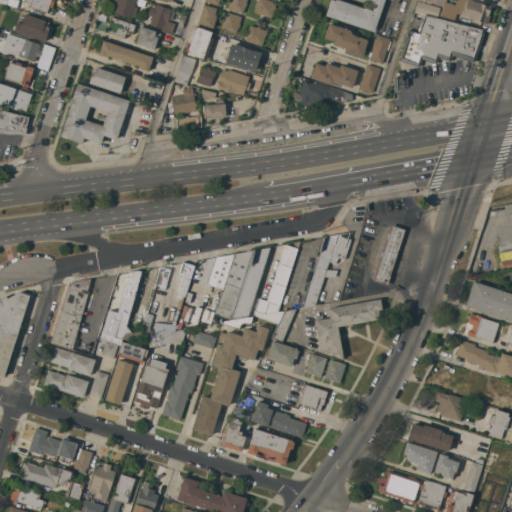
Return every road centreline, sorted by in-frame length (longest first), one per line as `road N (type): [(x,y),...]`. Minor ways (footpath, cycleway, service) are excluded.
road 1 (tertiary): [(301,511),(359,438),(420,322),(511,42)]
road 2 (primary): [(483,128),(0,199)]
road 3 (residential): [(359,511),(0,395)]
road 4 (residential): [(435,137),(375,117),(152,149),(155,181)]
road 5 (residential): [(57,271),(312,225),(338,185)]
road 6 (primary): [(0,230),(261,197)]
road 7 (primary): [(261,197),(473,162)]
road 8 (residential): [(89,0),(37,160),(38,195)]
road 9 (residential): [(57,271),(0,447)]
road 10 (residential): [(302,0),(258,134)]
